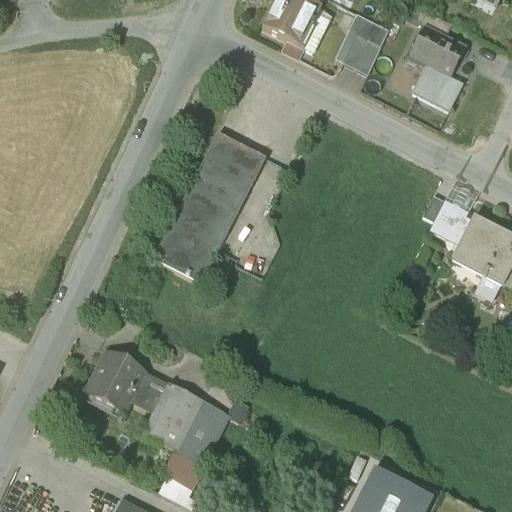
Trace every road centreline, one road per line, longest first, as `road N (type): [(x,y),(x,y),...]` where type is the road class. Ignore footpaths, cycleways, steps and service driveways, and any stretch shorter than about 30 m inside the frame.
road 1 (residential): [(199,32),(0,454)]
road 2 (residential): [(199,32),(482,177)]
road 3 (residential): [(199,32),(167,17),(40,34)]
